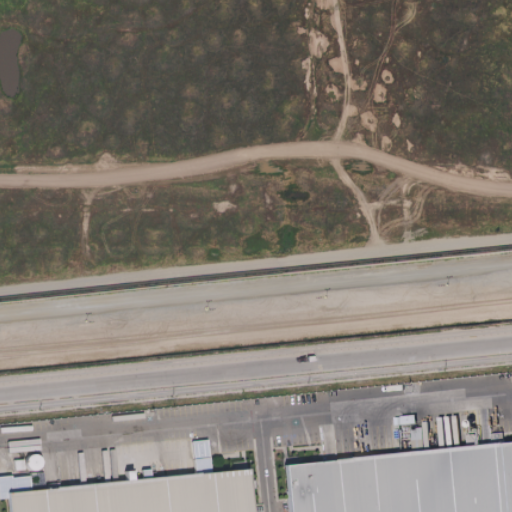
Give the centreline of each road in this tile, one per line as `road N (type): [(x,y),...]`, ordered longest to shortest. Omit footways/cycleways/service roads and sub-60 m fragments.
road 1 (track): [(0,181),(94,181),(333,148),(511,173)]
road 2 (secondary): [(511,344),(0,395)]
road 3 (track): [(328,0),(343,92),(333,148)]
